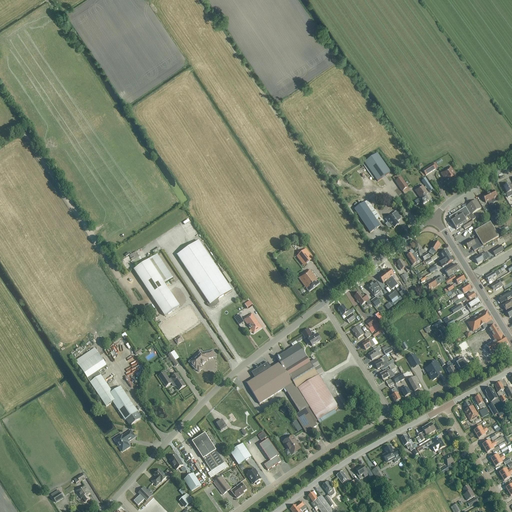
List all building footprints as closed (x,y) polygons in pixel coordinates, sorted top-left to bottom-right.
[(391,173),(377,154),(364,164),(377,182),(391,173)] [(438,167),(435,163),(433,164),(423,171),(426,176),(437,169),(436,169),(438,167)] [(448,185),(458,178),(451,167),(443,172),(444,172),(441,174),(448,185)] [(402,192),(408,188),(401,178),(395,182),(402,192)] [(422,186),(415,191),(421,199),(419,200),(422,204),(429,200),(426,195),(428,194),(425,190),(427,189),(430,192),(433,190),(427,181),(423,183),(426,187),(424,189),(422,186)] [(494,191),(488,194),(493,204),(496,203),(494,199),(497,198),(494,191)] [(493,204),(488,194),(482,197),(486,203),(488,202),(493,211),(496,210),(495,208),(493,204)] [(379,218),(368,201),(355,210),(370,233),(381,227),(376,220),(379,218)] [(467,207),(449,218),(457,230),(463,226),(465,230),(474,224),(472,221),(475,219),(473,214),(481,208),(476,201),(467,207)] [(394,229),(399,225),(394,219),(397,217),(396,216),(399,214),(394,208),(391,210),(394,214),(386,221),(388,223),(385,225),(387,228),(388,228),(389,228),(389,229),(390,228),(393,227),(394,229)] [(497,215),(490,219),(493,224),(500,220),(497,215)] [(472,239),(465,244),(469,249),(472,248),(474,252),(479,249),(479,250),(484,247),(483,246),(499,237),(490,223),(475,232),(478,238),(474,241),(472,239)] [(194,230),(187,235),(192,242),(200,236),(199,234),(197,235),(194,230)] [(212,308),(215,307),(217,306),(218,304),(218,302),(218,300),(232,291),(199,242),(178,256),(209,303),(207,304),(208,306),(210,307),(212,308)] [(440,245),(435,242),(432,246),(432,247),(430,249),(431,250),(430,252),(430,251),(429,253),(433,256),(435,252),(436,253),(440,245)] [(492,251),(495,256),(504,251),(501,246),(492,251)] [(133,264),(142,259),(137,250),(130,254),(133,260),(131,261),(133,264)] [(314,259),(306,250),(296,257),(304,267),(314,259)] [(450,256),(447,251),(441,255),(443,258),(438,261),(439,262),(450,256)] [(428,253),(421,257),(424,261),(430,258),(428,253)] [(411,254),(407,256),(413,266),(417,263),(419,261),(415,254),(412,256),(411,254)] [(487,260),(483,254),(480,256),(474,259),(478,264),(483,261),(484,262),(487,260)] [(165,317),(180,307),(165,284),(173,278),(158,255),(134,271),(165,317)] [(450,256),(439,262),(442,268),(453,261),(450,256)] [(403,263),(401,261),(397,263),(398,266),(397,267),(400,271),(405,268),(407,272),(409,270),(407,267),(406,267),(403,263)] [(455,265),(445,271),(448,276),(449,275),(451,278),(457,274),(456,273),(459,271),(455,265)] [(390,270),(384,274),(385,275),(388,280),(389,279),(389,280),(392,283),(391,283),(395,288),(398,285),(392,277),(394,275),(390,270)] [(320,284),(310,271),(306,274),(306,273),(298,279),(309,292),(320,284)] [(494,273),(486,278),(489,282),(496,278),(496,277),(500,275),(498,271),(494,274),(494,273)] [(225,272),(223,273),(222,274),(229,284),(232,282),(225,272)] [(384,274),(379,278),(383,284),(386,282),(387,283),(386,284),(391,290),(395,288),(391,283),(392,283),(389,280),(389,279),(388,280),(385,275),(384,274)] [(462,282),(465,280),(462,275),(456,279),(454,276),(450,279),(445,282),(447,284),(451,281),(451,282),(454,280),(458,285),(461,283),(462,282)] [(425,281),(421,283),(421,284),(425,291),(427,290),(428,291),(438,286),(437,286),(445,281),(442,277),(435,281),(433,279),(427,283),(425,281)] [(497,283),(491,287),(494,291),(495,290),(496,291),(503,286),(499,280),(497,282),(497,283)] [(378,287),(374,282),(367,287),(371,293),(374,297),(381,291),(378,287)] [(461,289),(457,291),(460,296),(464,294),(467,293),(467,292),(471,290),(468,285),(464,287),(464,286),(460,289),(461,289)] [(408,294),(404,287),(400,290),(401,292),(399,293),(402,298),(408,294)] [(393,293),(388,297),(393,304),(394,305),(400,301),(398,300),(398,299),(400,297),(395,291),(393,293)] [(498,299),(501,304),(504,302),(505,302),(511,297),(511,295),(510,292),(505,295),(502,297),(498,299)] [(354,297),(357,301),(357,302),(358,304),(359,303),(361,306),(369,300),(364,295),(362,297),(359,293),(354,297)] [(470,301),(476,298),(473,294),(467,297),(465,299),(464,298),(464,297),(461,299),(463,303),(469,299),(470,301)] [(471,310),(480,304),(477,300),(468,305),(471,310)] [(343,306),(338,310),(343,316),(344,315),(347,318),(352,313),(350,310),(348,312),(343,306)] [(477,316),(467,322),(473,332),(479,328),(482,326),(484,329),(490,326),(488,322),(492,320),(487,312),(478,317),(477,316)] [(254,334),(262,329),(252,314),(246,318),(247,319),(244,320),(251,330),(247,332),(249,334),(252,332),(254,334)] [(346,320),(349,324),(355,319),(352,315),(346,320)] [(370,328),(377,323),(373,318),(367,323),(370,328)] [(488,330),(495,342),(487,347),(491,355),(508,345),(503,336),(496,325),(488,330)] [(359,326),(352,331),(358,339),(364,335),(360,329),(361,329),(359,326)] [(377,332),(372,336),(374,338),(376,337),(378,339),(383,335),(383,334),(387,332),(386,329),(385,329),(384,327),(380,330),(377,332)] [(321,341),(317,335),(313,338),(308,330),(302,334),(307,342),(308,341),(312,347),(321,341)] [(178,345),(183,341),(180,337),(175,341),(178,345)] [(368,342),(362,346),(366,351),(371,347),(373,350),(376,348),(375,346),(372,340),(371,341),(370,341),(368,342)] [(314,423),(338,408),(318,376),(323,373),(316,360),(310,364),(306,357),(307,357),(299,345),(277,358),(280,363),(271,369),(268,363),(252,373),(255,379),(247,384),(260,404),(285,389),(300,414),(295,417),(306,433),(317,427),(314,423)] [(389,349),(387,346),(382,349),(384,352),(385,356),(393,351),(391,348),(389,349)] [(98,372),(107,366),(95,348),(76,361),(107,407),(113,402),(130,427),(142,418),(121,387),(113,393),(98,372)] [(374,352),(369,356),(372,361),(378,357),(377,357),(381,355),(379,352),(381,351),(379,348),(377,349),(374,351),(374,352)] [(215,358),(213,351),(205,353),(203,354),(201,352),(189,363),(196,371),(197,370),(199,372),(202,369),(200,367),(202,365),(203,366),(205,364),(205,363),(209,360),(208,359),(215,358)] [(176,367),(179,365),(171,354),(168,356),(176,367)] [(408,359),(414,369),(420,365),(415,355),(408,359)] [(455,363),(460,372),(468,368),(462,357),(457,359),(458,361),(455,363)] [(374,365),(377,370),(384,367),(382,364),(385,362),(383,358),(380,360),(381,361),(374,365)] [(427,370),(433,380),(439,376),(436,371),(440,369),(436,362),(432,364),(433,366),(427,370)] [(380,375),(383,381),(389,378),(390,379),(394,377),(393,374),(397,372),(396,369),(396,368),(398,367),(395,363),(394,364),(389,367),(390,370),(389,370),(389,371),(386,372),(380,375)] [(447,370),(450,376),(456,373),(452,367),(450,363),(447,365),(449,369),(447,370)] [(409,378),(416,375),(412,368),(406,371),(409,378)] [(170,380),(165,373),(159,377),(166,388),(172,384),(173,386),(177,387),(179,391),(186,386),(178,374),(171,378),(172,379),(170,380)] [(393,379),(396,384),(404,379),(401,374),(393,379)] [(414,392),(419,390),(416,383),(419,381),(416,377),(408,381),(414,392)] [(336,387),(342,384),(339,379),(334,382),(336,387)] [(501,386),(500,383),(495,386),(496,389),(498,393),(497,394),(500,399),(502,403),(506,401),(504,397),(501,392),(504,390),(502,386),(501,386)] [(407,389),(406,386),(403,387),(405,390),(402,392),(405,397),(410,395),(407,389)] [(485,392),(487,395),(491,403),(498,399),(493,392),(491,388),(485,392)] [(395,403),(400,400),(397,394),(398,393),(396,389),(391,391),(393,394),(394,395),(392,397),(395,403)] [(479,396),(474,399),(478,406),(480,405),(482,408),(485,407),(483,404),(479,396)] [(468,403),(464,405),(465,406),(463,407),(466,410),(464,411),(470,422),(479,417),(473,406),(470,408),(468,403)] [(494,407),(490,409),(492,413),(493,415),(494,416),(498,414),(494,407)] [(226,427),(224,424),(221,420),(215,424),(220,431),(226,427)] [(431,424),(422,429),(424,432),(418,436),(421,442),(425,440),(424,438),(435,431),(431,424)] [(481,427),(474,432),(476,436),(487,429),(486,427),(482,429),(481,427)] [(487,429),(476,436),(479,440),(486,436),(484,433),(488,431),(487,429)] [(135,437),(131,431),(123,437),(122,436),(115,441),(123,452),(130,447),(128,444),(129,442),(135,437)] [(257,435),(261,440),(266,437),(263,431),(257,435)] [(211,471),(224,463),(204,434),(192,442),(211,471)] [(298,450),(293,442),(295,441),(293,437),(284,443),(291,455),(298,450)] [(405,446),(406,446),(408,450),(409,449),(411,452),(412,451),(415,456),(418,454),(415,449),(416,449),(415,448),(413,444),(411,446),(406,437),(401,439),(405,446)] [(434,444),(431,446),(432,448),(432,449),(433,450),(434,450),(435,453),(437,451),(439,454),(442,453),(440,450),(445,447),(440,439),(434,443),(434,444)] [(494,442),(490,444),(489,441),(482,446),(485,450),(495,443),(499,441),(497,439),(494,442)] [(421,446),(416,449),(418,452),(424,450),(432,444),(430,441),(421,446)] [(495,443),(485,450),(487,454),(494,450),(493,447),(496,445),(495,443)] [(239,466),(251,457),(243,445),(230,453),(239,466)] [(268,471),(280,462),(277,457),(279,456),(272,445),(263,451),(270,461),(264,466),(268,471)] [(255,451),(252,446),(247,449),(250,454),(255,451)] [(384,450),(387,455),(383,457),(387,464),(394,460),(395,462),(400,459),(399,457),(397,452),(394,454),(390,447),(384,450)] [(448,466),(454,462),(449,455),(443,459),(447,466),(448,466)] [(176,470),(183,466),(177,456),(170,460),(176,470)] [(497,456),(491,460),(493,464),(503,458),(502,456),(499,458),(497,456)] [(503,458),(493,464),(496,468),(502,464),(501,461),(504,459),(503,458)] [(448,466),(447,466),(441,470),(444,474),(450,471),(448,466)] [(367,473),(363,467),(356,471),(358,474),(356,475),(360,481),(362,479),(361,477),(363,475),(365,478),(368,476),(367,473)] [(258,474),(255,469),(247,475),(253,485),(256,483),(257,485),(260,483),(259,481),(261,480),(257,474),(258,474)] [(156,478),(152,482),(156,486),(161,482),(161,483),(167,477),(160,470),(154,475),(156,478)] [(506,470),(499,474),(501,478),(511,472),(511,470),(507,472),(506,470)] [(342,484),(344,483),(345,485),(347,485),(349,483),(349,482),(348,480),(344,475),(344,474),(343,472),(342,473),(342,472),(336,476),(342,484)] [(381,472),(374,475),(378,481),(384,478),(381,472)] [(511,472),(501,478),(504,482),(511,478),(509,475),(511,473),(511,472)] [(184,481),(191,492),(201,486),(193,474),(184,481)] [(80,483),(86,479),(83,475),(77,478),(80,483)] [(214,484),(223,496),(231,489),(222,478),(220,479),(214,484)] [(350,483),(355,491),(359,489),(354,481),(350,483)] [(328,483),(322,487),(328,495),(329,494),(329,495),(330,496),(332,496),(333,495),(334,494),(333,492),(332,491),(333,491),(328,483)] [(231,492),(236,499),(242,495),(241,494),(246,490),(242,484),(231,492)] [(90,500),(87,496),(90,494),(85,486),(76,491),(81,499),(83,498),(86,503),(90,500)] [(475,497),(468,486),(463,489),(466,495),(464,496),(467,501),(475,497)] [(138,506),(144,500),(146,502),(152,497),(144,488),(139,494),(140,495),(133,502),(138,506)] [(56,503),(64,498),(61,493),(53,498),(56,503)] [(317,499),(313,493),(308,497),(313,503),(311,505),(315,509),(317,508),(320,511),(333,511),(322,496),(317,499)] [(193,502),(187,495),(179,501),(185,508),(193,502)] [(334,505),(331,502),(327,496),(324,498),(331,507),(334,505)] [(306,509),(302,502),(297,506),(300,510),(301,510),(302,511),(306,509)]
